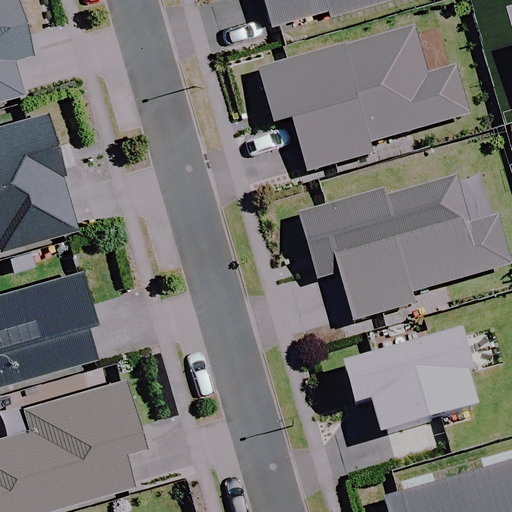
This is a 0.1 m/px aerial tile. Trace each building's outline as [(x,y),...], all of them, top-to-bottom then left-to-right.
[(0,0),(0,103),(20,97),(10,63),(27,58),(10,0),(0,0)] [(260,0),(272,36),(393,0),(260,0)] [(428,82),(414,33),(346,53),(345,51),(260,76),(276,130),(293,125),(309,177),(373,158),(370,148),(469,118),(455,74),(428,82)] [(0,242),(70,223),(58,179),(62,178),(44,118),(0,130),(0,242)] [(466,226),(452,178),(382,199),(380,192),(296,217),(315,280),(336,274),(350,322),(411,304),(408,294),(505,265),(491,218),(466,226)] [(78,276),(0,298),(0,387),(93,361),(84,329),(92,327),(78,276)] [(454,330),(338,365),(350,406),(364,402),(375,436),(472,407),(462,374),(467,373),(454,330)] [(0,511),(57,511),(131,491),(121,457),(142,451),(123,383),(21,412),(27,435),(0,442),(0,511)] [(511,511),(511,461),(382,500),(385,511),(511,511)]
